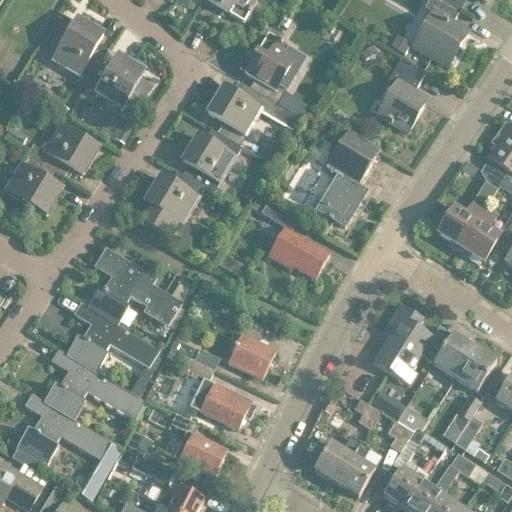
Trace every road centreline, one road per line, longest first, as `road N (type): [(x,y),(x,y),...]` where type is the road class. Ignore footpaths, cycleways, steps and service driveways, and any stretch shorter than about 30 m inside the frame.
road 1 (residential): [(49,282),(194,71),(115,0)]
road 2 (residential): [(260,487),(386,248)]
road 3 (residential): [(386,248),(511,69)]
road 4 (residential): [(511,327),(386,248)]
